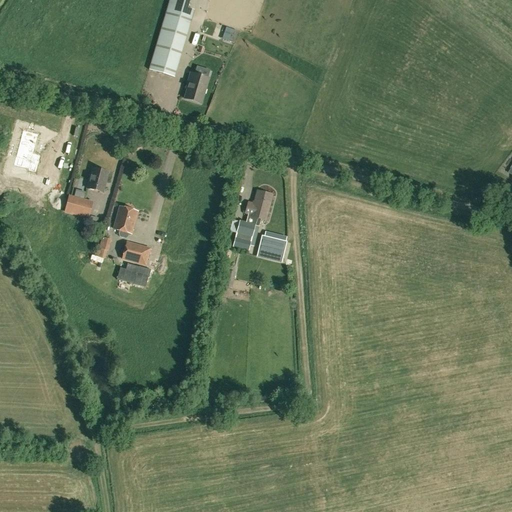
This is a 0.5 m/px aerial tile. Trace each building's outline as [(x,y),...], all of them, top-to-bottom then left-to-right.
[(174,78),(194,10),(188,8),(190,0),(170,0),(149,70),(174,78)] [(232,30),(228,41),(233,43),(237,32),(232,30)] [(201,104),(208,79),(191,74),(187,85),(188,85),(185,99),(201,104)] [(14,137),(6,159),(20,163),(19,168),(28,171),(32,160),(23,157),(30,141),(14,137)] [(102,193),(108,172),(93,168),(87,189),(102,193)] [(249,214),(246,223),(240,222),(234,247),(248,250),(255,226),(259,227),(261,219),(265,220),(272,195),(257,192),(254,205),(248,204),(245,213),(249,214)] [(89,219),(93,202),(69,195),(64,212),(89,219)] [(131,234),(137,212),(119,207),(114,229),(119,231),(118,234),(119,237),(125,239),(128,237),(129,233),(131,234)] [(283,256),(286,242),(263,236),(260,240),(258,250),(283,256)] [(108,251),(111,240),(102,237),(99,249),(108,251)] [(146,265),(150,249),(127,243),(123,259),(146,265)] [(150,270),(139,267),(127,264),(126,270),(120,268),(117,280),(145,287),(148,276),(149,276),(150,270)] [(232,289),(234,280),(235,272),(224,270),(220,286),(232,289)]
